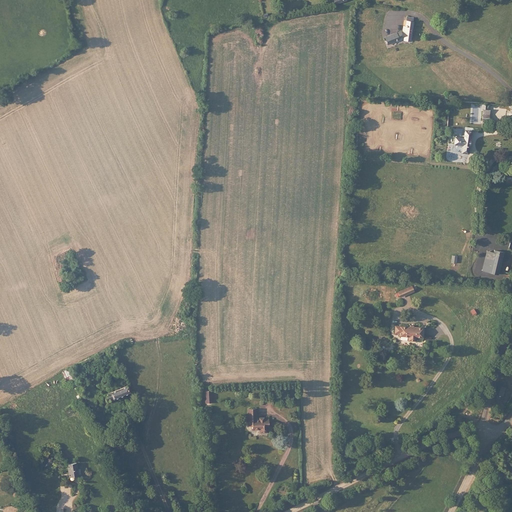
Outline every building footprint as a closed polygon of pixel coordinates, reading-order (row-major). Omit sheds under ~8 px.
[(387,45),(398,40),(399,42),(401,41),(403,41),(403,40),(405,41),(407,41),(409,41),(412,22),(410,22),(410,18),(406,18),(405,27),(404,33),(401,32),(400,32),(395,34),(384,38),(387,45)] [(489,109),(482,109),(482,121),(490,122),(490,115),(489,115),(489,109)] [(472,132),(472,129),(465,128),(464,130),(463,130),(462,137),(454,137),(453,144),(455,144),(461,145),(461,151),(461,152),(467,152),(469,132),(472,132)] [(493,252),(489,251),(485,268),(489,269),(489,272),(498,275),(503,252),(494,250),(493,252)] [(411,286),(399,291),(402,297),(413,292),(411,286)] [(414,326),(409,325),(396,325),(395,332),(399,332),(399,335),(408,336),(408,340),(416,341),(416,336),(422,337),(422,326),(414,326)] [(65,381),(72,378),(69,371),(62,375),(65,381)] [(104,397),(94,402),(97,408),(119,399),(121,402),(125,400),(123,397),(130,394),(127,386),(104,396),(104,397)] [(256,408),(248,408),(248,425),(252,425),(252,430),(260,430),(260,431),(267,431),(267,426),(268,426),(268,419),(263,419),(264,417),(259,417),(259,419),(256,418),(256,408)] [(75,463),(66,465),(69,477),(80,474),(79,469),(77,470),(75,463)]
